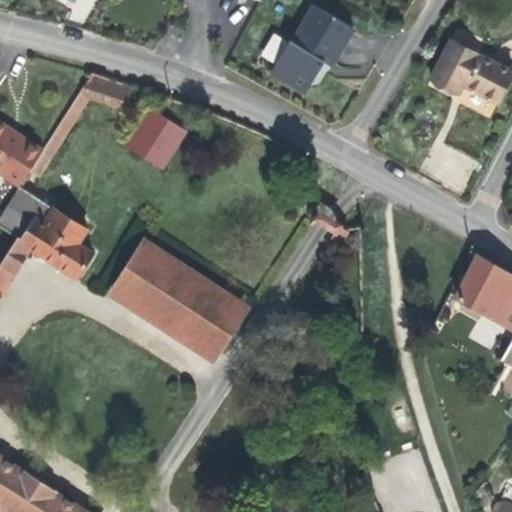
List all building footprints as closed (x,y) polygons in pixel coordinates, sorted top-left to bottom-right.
[(308,5),(291,41),(272,33),(261,56),(275,63),(269,76),(316,97),(350,24),(308,5)] [(441,39),(421,78),(445,91),(449,83),(465,91),(482,60),(441,39)] [(482,60),(465,91),(490,105),(506,72),(482,60)] [(0,278),(21,247),(69,277),(85,253),(69,244),(79,229),(23,192),(86,95),(126,108),(137,91),(86,74),(38,149),(14,186),(0,208),(0,278)] [(421,78),(420,79),(445,92),(445,91),(421,78)] [(146,110),(121,147),(156,170),(180,133),(146,110)] [(0,125),(0,176),(14,186),(38,149),(13,133),(10,138),(1,132),(3,128),(0,125)] [(138,238),(100,297),(207,366),(245,307),(138,238)] [(511,279),(472,257),(450,300),(495,323),(511,292),(511,279)] [(511,292),(495,323),(511,332),(511,342),(501,362),(511,367),(511,292)] [(511,370),(500,390),(511,397),(511,370)] [(74,511),(0,464),(0,511),(74,511)] [(370,511),(359,483),(340,491),(347,511),(370,511)] [(511,511),(511,501),(495,501),(494,511),(511,511)]
